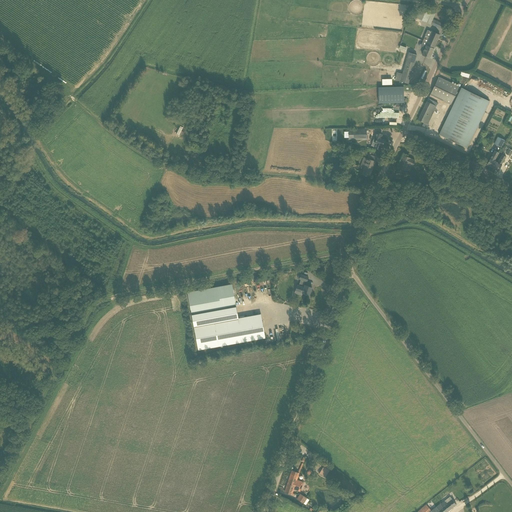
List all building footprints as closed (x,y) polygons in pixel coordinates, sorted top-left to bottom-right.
[(427,23),(432,11),(421,6),(416,18),(427,23)] [(430,36),(426,35),(423,41),(427,43),(422,55),(429,58),(440,35),(432,31),(430,36)] [(408,83),(416,55),(409,53),(400,81),(408,83)] [(431,92),(432,92),(447,99),(445,102),(450,104),(456,92),(459,86),(439,77),(431,92)] [(405,86),(378,87),(379,103),(405,102),(405,86)] [(461,88),(447,115),(438,134),(465,148),(489,102),(461,88)] [(438,103),(428,98),(418,120),(428,124),(438,103)] [(348,130),(348,139),(367,139),(366,130),(348,130)] [(380,150),(381,146),(382,146),(384,140),(381,139),(382,134),(376,132),(372,142),(371,146),(374,147),(380,150)] [(494,144),(501,147),(505,140),(498,137),(494,144)] [(487,165),(492,168),(496,161),(494,160),(499,153),(495,150),(487,165)] [(369,177),(376,157),(369,154),(367,159),(364,158),(361,166),(364,167),(362,174),(369,177)] [(498,162),(496,161),(492,168),(498,171),(506,157),(502,154),(498,162)] [(404,170),(405,169),(408,163),(409,164),(409,165),(412,166),(415,160),(404,155),(398,168),(399,168),(398,169),(398,171),(399,172),(401,172),(402,171),(403,170),(404,170)] [(312,287),(306,286),(305,285),(304,285),(305,281),(307,281),(308,277),(300,275),(299,279),(301,279),(299,286),(297,285),(295,290),(302,293),(309,295),(312,287)] [(187,293),(191,315),(236,306),(232,285),(187,293)] [(198,350),(219,346),(265,338),(261,314),(193,326),(198,350)] [(330,470),(324,467),(319,473),(325,477),(330,470)] [(292,470),(284,492),(292,495),(294,488),(298,489),(300,483),(296,481),(299,473),(292,470)] [(297,499),(304,503),(307,498),(300,494),(297,499)] [(429,511),(446,511),(456,505),(452,499),(450,496),(444,501),(429,511)]
